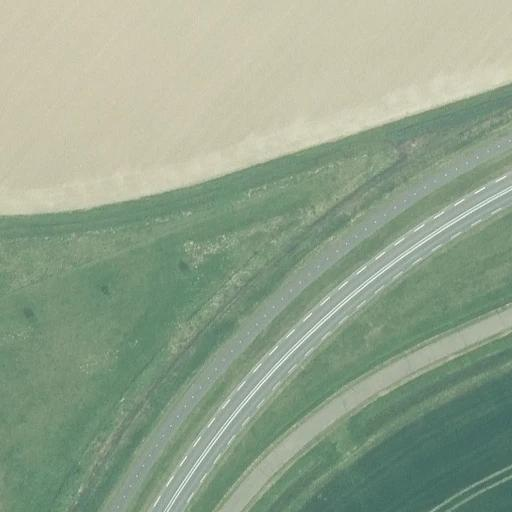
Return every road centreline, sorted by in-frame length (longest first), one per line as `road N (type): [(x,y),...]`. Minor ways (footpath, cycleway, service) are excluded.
road 1 (secondary): [(167,511),(226,421),(334,307),(382,267),(511,187)]
road 2 (unclassified): [(230,511),(317,423),(439,347),(511,317)]
